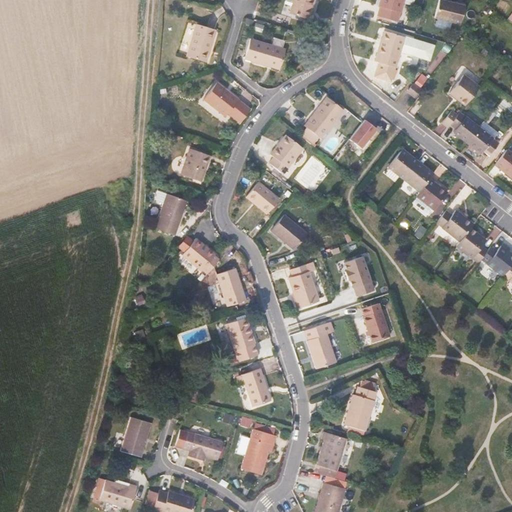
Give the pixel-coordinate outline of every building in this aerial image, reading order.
[(309,18),(314,0),(285,0),(285,1),(293,3),(290,12),(309,18)] [(402,2),(403,0),(380,0),(379,3),(381,4),(378,14),(397,20),(402,2)] [(462,24),(467,5),(447,0),(440,0),(435,17),(462,24)] [(205,60),(215,29),(196,23),(186,53),(205,60)] [(392,81),(406,36),(385,30),(376,60),(379,61),(375,76),(392,81)] [(280,68),(286,48),(251,37),(245,57),(280,68)] [(409,54),(406,63),(415,67),(418,57),(409,54)] [(465,103),(479,86),(463,73),(449,91),(465,103)] [(251,108),(227,90),(215,81),(203,98),(225,114),(228,112),(241,122),(251,108)] [(413,96),(419,89),(412,83),(407,90),(413,96)] [(321,137),(343,109),(327,96),(305,124),(308,126),(319,135),(321,137)] [(450,123),(457,114),(451,109),(441,121),(448,126),(450,123)] [(467,141),(479,126),(460,110),(457,114),(450,123),(455,128),(453,130),(467,141)] [(358,151),(374,129),(361,119),(345,141),(358,151)] [(319,135),(308,126),(304,132),(315,140),(319,135)] [(489,153),(499,141),(479,126),(467,141),(481,152),(484,149),(489,153)] [(282,173),(302,147),(285,134),(270,153),(273,156),(269,162),(282,173)] [(202,180),(210,154),(190,147),(182,173),(202,180)] [(403,178),(417,161),(401,148),(387,165),(403,178)] [(511,152),(507,148),(494,163),(511,177),(511,152)] [(429,178),(432,174),(417,161),(403,178),(419,191),(429,178)] [(447,192),(429,178),(419,191),(415,195),(433,209),(447,192)] [(268,213),(279,198),(258,181),(246,196),(268,213)] [(176,232),(186,199),(167,192),(156,226),(176,232)] [(472,224),(463,217),(457,212),(453,216),(445,210),(435,223),(459,241),(469,228),(472,224)] [(294,249),(307,233),(284,214),(271,229),(294,249)] [(482,245),(485,240),(469,228),(459,241),(455,246),(477,263),(480,258),(487,250),(482,245)] [(218,258),(195,238),(182,254),(200,270),(202,268),(207,272),(208,271),(213,264),(218,258)] [(511,262),(511,253),(500,244),(495,250),(490,246),(487,250),(480,258),(502,275),(502,274),(511,262)] [(372,281),(369,267),(365,255),(346,261),(348,269),(347,270),(349,280),(351,279),(353,287),(372,281)] [(511,281),(511,262),(502,274),(511,281)] [(317,300),(309,275),(305,263),(290,268),(292,275),(288,276),(298,306),(317,300)] [(219,282),(216,274),(213,264),(208,271),(210,275),(208,276),(211,284),(219,282)] [(245,299),(235,268),(216,274),(219,282),(227,305),(245,299)] [(386,336),(380,312),(363,317),(369,340),(386,336)] [(254,342),(245,316),(226,323),(236,354),(237,360),(256,353),(252,343),(254,342)] [(336,362),(326,333),(329,332),(326,322),(304,329),(307,339),(306,340),(316,368),(336,362)] [(237,360),(236,354),(224,357),(226,363),(237,360)] [(270,399),(260,368),(241,374),(251,405),(270,399)] [(365,430),(372,404),(372,402),(375,393),(357,387),(355,396),(353,395),(344,424),(365,430)] [(141,456),(151,423),(130,417),(120,450),(141,456)] [(216,458),(221,441),(186,430),(181,447),(188,450),(186,455),(197,458),(198,453),(203,454),(216,458)] [(336,478),(347,438),(324,431),(321,439),(325,440),(316,471),(321,473),(336,478)] [(261,475),(267,452),(270,453),(272,445),(249,439),(240,469),(261,475)] [(130,509),(136,485),(128,483),(128,486),(105,479),(99,500),(130,509)] [(336,511),(343,487),(323,481),(313,511),(336,511)] [(168,511),(189,511),(194,498),(167,491),(167,492),(157,489),(151,509),(161,511),(161,510),(168,511)]
